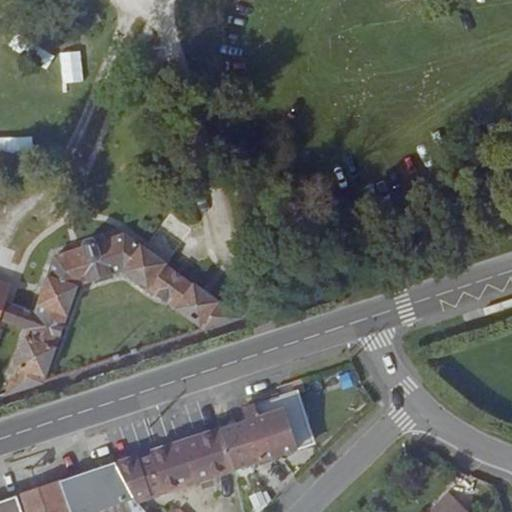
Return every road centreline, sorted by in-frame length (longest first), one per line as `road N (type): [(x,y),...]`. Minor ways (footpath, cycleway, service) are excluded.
road 1 (secondary): [(363,320),(0,439)]
road 2 (residential): [(416,402),(304,511)]
road 3 (secondary): [(511,271),(363,320)]
